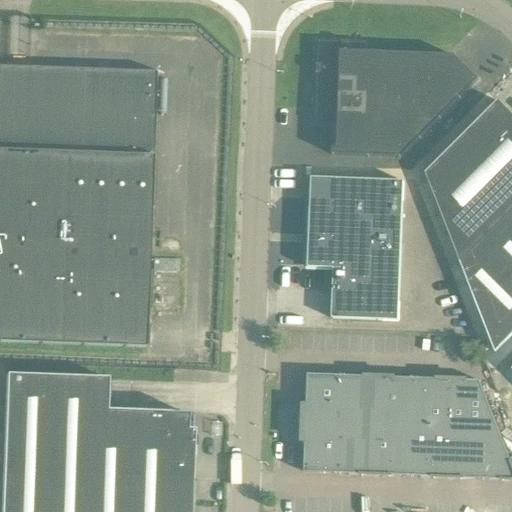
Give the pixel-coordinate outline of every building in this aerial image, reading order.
[(316,43),(313,124),(333,125),(332,156),(402,158),(478,81),(454,57),(363,53),(363,45),(364,45),(364,44),(316,43)] [(0,68),(0,343),(146,349),(156,74),(0,68)] [(461,264),(511,212),(511,115),(498,102),(426,174),(460,264),(460,263),(461,264)] [(399,322),(404,183),(312,179),(311,209),(313,210),(311,267),(333,268),(334,272),(332,320),(399,322)] [(511,212),(461,264),(495,353),(511,336),(511,212)] [(190,511),(194,431),(187,431),(188,415),(106,412),(107,380),(6,376),(0,511),(190,511)] [(342,426),(344,378),(309,376),(308,406),(303,406),(302,425),(342,426)] [(378,427),(380,378),(365,377),(365,378),(344,378),(342,426),(378,427)] [(414,429),(416,380),(395,380),(395,378),(380,378),(378,427),(414,429)] [(450,430),(452,381),(437,380),(437,381),(416,380),(414,429),(450,430)] [(450,430),(486,431),(499,432),(480,383),(467,382),(467,381),(452,381),(450,430)] [(340,475),(342,426),(302,425),(302,443),(306,444),(306,456),(314,456),(313,474),(340,475)] [(376,477),(378,427),(342,426),(340,475),(361,475),(361,476),(376,477)] [(412,477),(414,429),(378,427),(376,477),(391,478),(391,476),(412,477)] [(448,480),(450,430),(414,429),(412,477),(433,478),(433,479),(448,480)] [(484,480),(486,431),(450,430),(448,480),(463,480),(463,479),(484,480)] [(511,464),(499,432),(486,431),(484,480),(502,481),(502,482),(511,482),(511,464)] [(305,473),(313,474),(314,456),(306,456),(305,473)]
